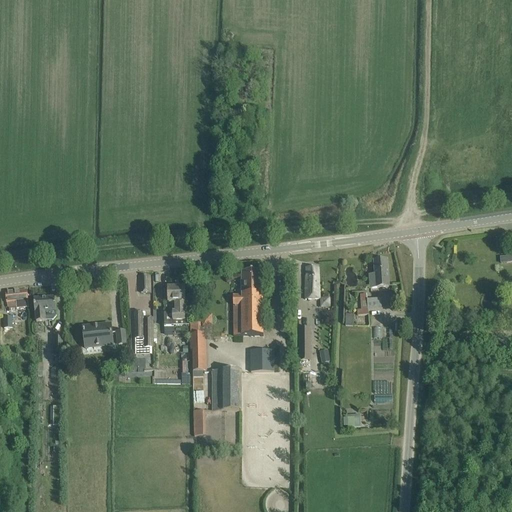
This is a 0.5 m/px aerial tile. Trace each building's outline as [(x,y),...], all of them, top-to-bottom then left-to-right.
[(371,289),(379,288),(389,287),(387,260),(374,261),(375,275),(370,276),(371,289)] [(306,277),(306,288),(305,300),(320,299),(319,278),(318,268),(306,269),(307,277),(306,277)] [(251,373),(261,373),(274,372),(274,346),(274,336),(263,336),(263,294),(262,271),(242,271),(243,297),(234,297),(234,307),(234,337),(250,337),(251,373)] [(150,276),(140,276),(141,293),(150,293),(150,286),(150,276)] [(173,314),(164,314),(165,327),(174,327),(189,327),(189,313),(185,313),(185,288),(168,288),(169,298),(169,303),(176,303),(177,313),(173,313),(173,314)] [(27,290),(5,292),(6,302),(7,302),(8,308),(9,308),(9,312),(17,311),(17,308),(20,308),(20,309),(24,309),(23,308),(29,307),(27,290)] [(361,310),(358,310),(358,316),(368,316),(368,311),(381,311),(380,301),(367,301),(366,295),(361,295),(361,310)] [(55,297),(34,299),(35,309),(35,314),(34,314),(35,324),(45,323),(45,322),(53,322),(57,317),(56,312),(55,297)] [(330,300),(320,300),(321,310),(331,310),(330,300)] [(151,349),(153,349),(152,319),(146,319),(146,313),(142,313),(135,313),(135,340),(136,340),(136,349),(144,349),(151,349)] [(203,315),(202,328),(213,328),(213,315),(203,315)] [(11,318),(4,318),(4,329),(12,329),(11,318)] [(346,318),(346,326),(354,327),(354,318),(346,318)] [(116,333),(112,334),(111,325),(83,328),(84,338),(86,349),(118,345),(116,333)] [(310,329),(299,330),(300,362),(311,362),(310,329)] [(125,333),(116,333),(118,345),(127,345),(125,333)] [(193,373),(204,373),(204,334),(191,334),(191,352),(193,352),(193,373)] [(63,353),(63,339),(53,339),(53,353),(63,353)] [(328,351),(320,353),(323,364),(330,363),(328,351)] [(189,353),(164,354),(165,361),(178,360),(179,371),(190,371),(189,353)] [(124,369),(112,370),(112,382),(118,382),(118,376),(124,376),(124,369)] [(212,413),(242,413),(242,372),(212,372),(212,413)] [(147,407),(139,407),(139,422),(147,422),(147,407)] [(205,413),(195,413),(195,437),(205,437),(205,413)] [(346,428),(361,427),(360,415),(345,416),(346,428)]
